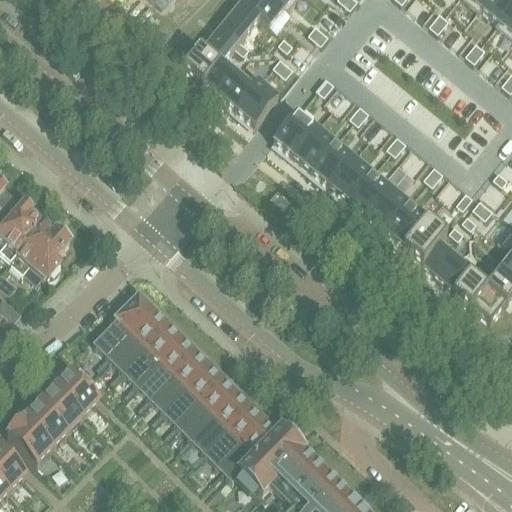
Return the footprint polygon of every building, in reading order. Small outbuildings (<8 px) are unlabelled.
[(264,0),(248,0),(240,11),(259,26),(258,27),(267,35),(268,34),(282,16),(283,15),(264,0)] [(264,0),(283,15),(282,16),(286,19),(301,1),(302,0),(264,0)] [(346,0),(340,0),(335,6),(342,12),(349,3),(346,0)] [(401,0),(394,0),(392,3),(401,11),(406,4),(401,0)] [(462,0),(459,5),(477,20),(480,16),(480,15),(492,0),(462,0)] [(511,0),(492,0),(480,15),(480,16),(497,30),(498,31),(511,13),(511,0)] [(349,3),(342,12),(348,17),(356,8),(349,3)] [(240,11),(213,43),(232,58),(233,57),(239,50),(258,27),(259,26),(240,11)] [(497,30),(494,34),(511,48),(511,13),(498,31),(497,30)] [(439,20),(433,26),(443,34),(448,27),(439,20)] [(433,26),(428,33),(437,41),(443,34),(433,26)] [(314,32),(306,42),(313,47),(320,38),(314,32)] [(320,38),(313,47),(319,53),(327,43),(320,38)] [(188,71),(182,79),(193,88),(194,89),(201,95),(218,75),(232,58),(213,43),(199,60),(198,59),(198,60),(188,71)] [(282,46),(277,53),(286,60),(292,53),(282,46)] [(475,49),(470,56),(479,64),(484,57),(475,49)] [(239,50),(233,57),(242,65),(248,58),(239,50)] [(470,56),(464,63),(473,70),(479,64),(470,56)] [(279,66),(271,75),(278,80),(286,71),(279,66)] [(286,71),(278,80),(285,86),(292,77),(286,71)] [(218,75),(201,95),(202,95),(203,94),(234,120),(250,101),(249,100),(218,75)] [(326,86),(316,98),(323,104),(333,92),(326,86)] [(511,90),(506,86),(500,92),(509,100),(511,96),(511,90)] [(250,101),(234,120),(253,136),(277,107),(257,92),(257,91),(249,100),(250,101)] [(358,113),(353,120),(362,127),(368,120),(358,113)] [(353,120),(347,126),(357,134),(362,127),(353,120)] [(295,122),(272,151),(291,167),(314,138),(295,122)] [(314,138),(291,167),(310,182),(333,153),(314,138)] [(396,143),(390,150),(399,158),(405,151),(396,143)] [(390,150),(385,157),(394,164),(399,158),(390,150)] [(333,153),(310,182),(328,197),(351,169),(333,153)] [(351,169),(328,197),(347,212),(370,184),(351,169)] [(433,174),(427,180),(437,188),(442,181),(433,174)] [(427,180),(422,187),(431,195),(437,188),(427,180)] [(498,180),(492,186),(501,194),(507,187),(498,180)] [(370,184),(347,212),(365,227),(389,199),(370,184)] [(0,221),(10,209),(12,206),(0,196),(0,221)] [(389,199),(365,227),(384,243),(407,214),(389,199)] [(465,200),(455,212),(462,217),(472,205),(465,200)] [(479,208),(471,217),(478,223),(486,213),(479,208)] [(0,262),(9,270),(40,232),(28,222),(29,220),(22,214),(20,217),(10,209),(0,221),(0,262)] [(486,213),(478,223),(484,227),(491,218),(486,213)] [(407,214),(384,243),(402,257),(401,258),(402,259),(426,229),(407,214)] [(470,238),(475,231),(466,223),(460,230),(470,238)] [(426,229),(402,259),(420,274),(437,254),(444,245),(426,229)] [(53,242),(40,232),(9,270),(22,281),(28,274),(46,289),(59,274),(54,270),(68,253),(54,241),(53,242)] [(511,233),(496,251),(511,264),(511,263),(511,233)] [(453,234),(448,241),(457,248),(463,241),(453,234)] [(437,254),(420,274),(421,275),(422,274),(452,299),(452,300),(469,280),(464,276),(457,271),(437,254)] [(465,261),(457,271),(464,276),(472,267),(465,261)] [(486,294),(485,295),(504,311),(505,312),(506,311),(506,310),(511,303),(511,263),(511,264),(486,294)] [(0,280),(0,295),(8,302),(16,293),(0,280)] [(469,280),(452,300),(461,307),(470,315),(471,314),(489,329),(504,311),(485,295),(486,294),(469,280)] [(31,288),(21,306),(39,316),(49,299),(31,288)] [(116,328),(92,352),(96,355),(130,389),(217,475),(231,489),(238,483),(262,506),(269,499),(282,511),(350,511),(301,464),(303,462),(279,439),(278,440),(255,417),(138,301),(114,325),(116,328)] [(0,306),(0,318),(13,329),(20,320),(1,305),(0,306)] [(95,375),(98,378),(108,368),(105,365),(95,375)] [(112,392),(121,381),(118,379),(109,389),(112,392)] [(98,410),(68,381),(52,397),(82,426),(98,410)] [(125,406),(135,396),(133,392),(123,403),(125,406)] [(82,426),(52,397),(37,413),(67,442),(82,426)] [(136,416),(139,419),(149,409),(146,406),(136,416)] [(95,414),(105,423),(107,421),(98,411),(95,414)] [(67,442),(37,413),(22,428),(51,457),(67,442)] [(150,430),(153,433),(163,423),(160,420),(150,430)] [(81,428),(91,438),(94,435),(83,425),(81,428)] [(51,457),(22,428),(7,443),(36,472),(51,457)] [(164,443),(167,446),(176,436),(173,433),(164,443)] [(65,443),(76,454),(79,451),(68,440),(65,443)] [(180,460),(190,450),(187,447),(177,457),(180,460)] [(50,458),(61,469),(63,466),(53,456),(50,458)] [(191,470),(194,473),(199,468),(203,463),(204,463),(200,461),(191,470)] [(23,485),(0,462),(0,492),(8,501),(23,485)] [(23,489),(32,498),(35,495),(26,486),(23,489)] [(0,509),(8,501),(0,492),(0,509)] [(19,511),(21,510),(10,499),(7,502),(16,511),(19,511)]
